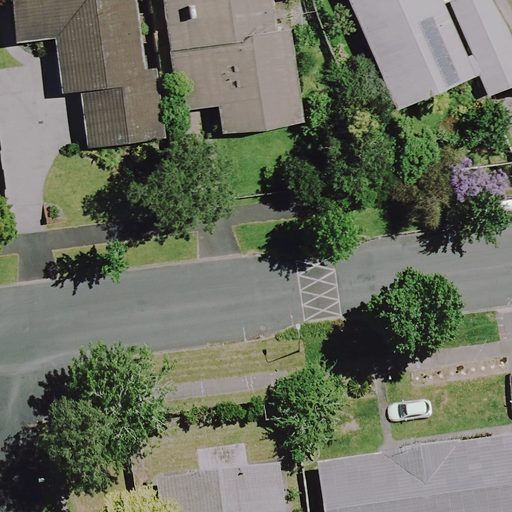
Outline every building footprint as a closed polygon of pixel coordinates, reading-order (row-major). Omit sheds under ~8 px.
[(135,75),(124,0),(2,0),(9,47),(48,42),(56,99),(76,97),(84,151),(157,141),(148,74),(135,75)] [(270,34),(265,0),(158,0),(175,114),(214,108),(217,138),(294,127),(281,32),(270,34)] [(341,0),(392,114),(475,78),(485,100),(511,88),(511,59),(485,0),(341,0)] [(285,511),(274,443),(156,462),(164,511),(285,511)] [(319,511),(511,511),(511,443),(314,469),(319,511)]
